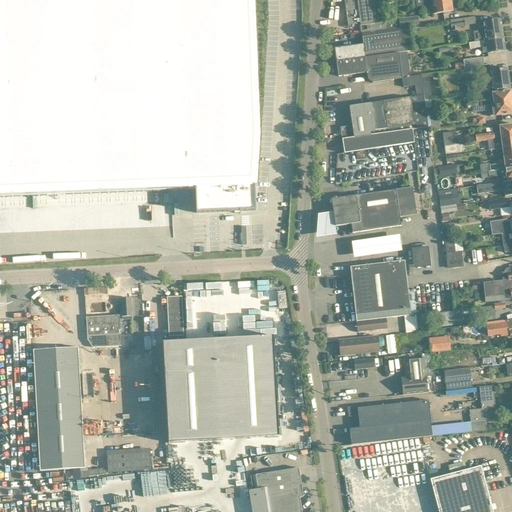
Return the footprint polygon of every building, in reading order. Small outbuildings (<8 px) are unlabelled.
[(0,0),(0,196),(195,189),(196,213),(234,212),(234,213),(235,213),(235,212),(236,212),(240,212),(241,212),(241,213),(241,212),(243,211),(255,211),(255,197),(255,193),(255,187),(257,187),(258,187),(258,184),(262,135),(256,0),(0,0)] [(344,0),(348,28),(354,27),(354,25),(360,24),(361,26),(362,33),(374,31),(387,29),(386,22),(373,23),(372,15),(372,12),(371,0),(370,0),(344,0)] [(416,0),(417,7),(432,5),(433,14),(443,13),(443,15),(449,15),(449,12),(452,12),(450,0),(416,0)] [(408,26),(419,25),(418,16),(399,19),(399,20),(386,22),(387,29),(408,26)] [(464,19),(450,21),(452,31),(458,30),(457,28),(465,27),(465,26),(476,24),(475,17),(464,19)] [(485,40),(503,38),(500,19),(483,22),(484,31),(474,32),(475,42),(485,40)] [(363,45),(334,49),(336,61),(398,53),(407,52),(412,51),(408,26),(387,29),(374,31),(362,33),(363,45)] [(485,40),(475,42),(469,43),(470,49),(483,47),(483,45),(486,44),(487,53),(505,51),(503,38),(485,40)] [(407,52),(398,53),(402,77),(410,76),(407,52)] [(398,53),(336,61),(338,77),(367,73),(368,79),(372,83),(382,81),(402,79),(402,77),(398,53)] [(483,57),(463,60),(465,70),(478,68),(481,66),(484,65),(483,57)] [(486,84),(476,85),(477,93),(493,91),(500,90),(510,88),(507,68),(497,70),(491,71),(492,84),(487,85),(486,84)] [(430,84),(422,85),(423,96),(424,101),(431,100),(432,99),(430,84)] [(482,101),(467,103),(468,109),(472,108),(480,107),(511,102),(511,101),(510,91),(501,92),(493,94),(493,99),(482,101)] [(364,104),(349,106),(352,126),(354,138),(413,130),(428,127),(426,114),(425,108),(424,101),(423,96),(410,98),(374,103),(364,104)] [(511,102),(480,107),(481,112),(489,111),(490,117),(496,116),(504,115),(511,113),(511,102)] [(438,113),(426,114),(428,127),(428,130),(440,128),(438,113)] [(511,135),(511,124),(505,126),(499,127),(492,128),(493,132),(475,135),(476,141),(476,142),(487,140),(496,139),(496,138),(511,135)] [(342,139),(344,154),(415,143),(413,130),(354,138),(342,139)] [(454,132),(443,134),(444,146),(456,145),(454,132)] [(496,139),(487,140),(488,150),(491,150),(511,146),(511,135),(496,138),(496,139)] [(415,143),(344,154),(337,155),(335,185),(420,172),(415,143)] [(456,145),(444,146),(445,154),(460,153),(459,144),(456,145)] [(511,157),(511,146),(491,150),(491,156),(503,154),(504,159),(511,157)] [(446,163),(461,161),(460,154),(446,156),(446,163)] [(511,168),(511,157),(504,159),(505,163),(489,165),(489,163),(480,165),(481,173),(493,171),(511,168)] [(443,177),(446,177),(452,176),(451,166),(438,167),(440,177),(443,177)] [(511,179),(511,168),(493,171),(481,173),(481,178),(497,176),(497,181),(511,179)] [(511,195),(511,181),(476,186),(477,194),(504,190),(505,197),(511,195)] [(341,198),(331,199),(333,209),(333,211),(333,212),(335,227),(337,226),(345,225),(351,224),(352,233),(362,232),(401,226),(400,217),(417,215),(416,211),(412,187),(396,190),(341,198)] [(452,194),(439,196),(440,207),(454,205),(452,194)] [(495,201),(488,202),(489,210),(495,209),(500,209),(501,216),(511,215),(511,202),(510,202),(510,199),(495,201)] [(465,210),(464,204),(456,205),(456,204),(454,205),(440,207),(441,214),(465,210)] [(333,212),(333,211),(319,213),(317,236),(337,233),(335,227),(333,212)] [(508,226),(507,221),(507,219),(489,222),(491,229),(508,226)] [(508,226),(491,229),(492,235),(502,234),(511,232),(511,220),(507,221),(508,226)] [(453,223),(446,224),(447,235),(454,235),(453,223)] [(511,232),(502,234),(504,246),(511,244),(511,232)] [(401,233),(352,240),(354,257),(403,250),(401,233)] [(454,239),(445,240),(446,253),(455,252),(454,239)] [(431,265),(429,246),(412,247),(414,266),(431,265)] [(455,252),(446,253),(448,268),(463,267),(461,251),(455,252)] [(356,321),(411,315),(404,261),(350,267),(356,321)] [(508,280),(503,281),(503,289),(504,289),(504,290),(510,289),(510,291),(511,290),(511,267),(506,269),(507,274),(508,280)] [(504,301),(503,289),(503,281),(483,283),(484,288),(484,289),(485,299),(485,302),(504,301)] [(243,296),(243,283),(191,283),(191,297),(211,297),(243,296)] [(107,287),(85,288),(85,297),(107,296),(107,287)] [(504,289),(503,289),(504,301),(511,300),(511,301),(511,290),(510,291),(510,289),(504,290),(504,289)] [(182,297),(167,297),(169,337),(184,336),(182,297)] [(122,317),(132,316),(131,298),(121,299),(122,317)] [(469,309),(462,310),(462,314),(462,317),(470,316),(469,309)] [(462,310),(420,315),(421,324),(431,323),(430,319),(434,319),(435,323),(463,320),(463,319),(462,317),(462,314),(462,310)] [(88,348),(121,346),(119,315),(86,317),(88,348)] [(356,322),(358,333),(387,329),(386,318),(356,322)] [(506,322),(486,325),(487,331),(488,336),(500,335),(501,337),(510,335),(511,336),(511,335),(511,328),(509,330),(508,327),(507,322),(506,322)] [(395,334),(386,335),(389,354),(398,352),(395,334)] [(340,355),(380,351),(378,336),(339,341),(340,355)] [(430,353),(450,351),(449,336),(428,338),(430,353)] [(273,337),(163,343),(168,443),(279,437),(273,337)] [(33,350),(39,441),(83,439),(78,348),(33,350)] [(405,378),(401,378),(403,395),(413,394),(428,393),(433,392),(431,376),(432,376),(430,354),(421,354),(422,359),(404,361),(405,378)] [(374,359),(354,361),(355,370),(375,368),(374,359)] [(470,368),(444,371),(445,384),(471,381),(470,368)] [(493,386),(479,387),(481,409),(488,409),(494,408),(495,408),(493,386)] [(432,436),(428,400),(367,407),(367,405),(347,407),(348,417),(358,416),(359,428),(350,429),(351,445),(432,436)] [(481,409),(469,411),(470,422),(472,432),(482,431),(482,432),(487,431),(486,420),(489,420),(488,409),(481,409)] [(85,468),(83,439),(39,441),(40,470),(85,468)] [(440,477),(430,480),(438,511),(492,511),(481,466),(466,470),(464,461),(448,465),(450,474),(440,477)] [(103,468),(79,471),(80,478),(104,474),(103,468)] [(301,511),(295,472),(299,472),(299,468),(252,476),(255,490),(249,491),(252,511),(301,511)]
